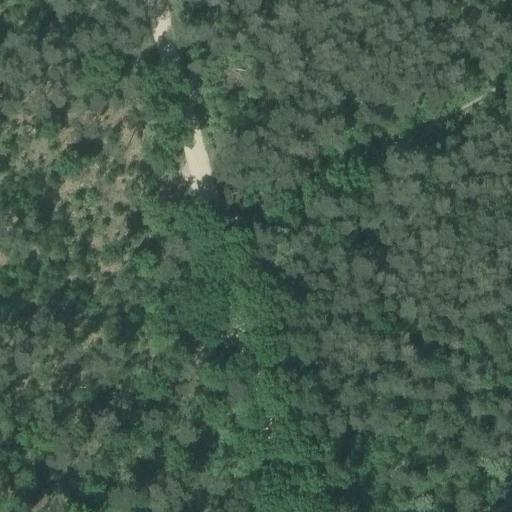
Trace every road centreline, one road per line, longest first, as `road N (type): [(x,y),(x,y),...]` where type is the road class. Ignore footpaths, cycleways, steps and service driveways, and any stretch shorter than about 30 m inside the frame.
road 1 (track): [(511,96),(220,240)]
road 2 (track): [(294,511),(220,240)]
road 3 (track): [(220,240),(160,0)]
